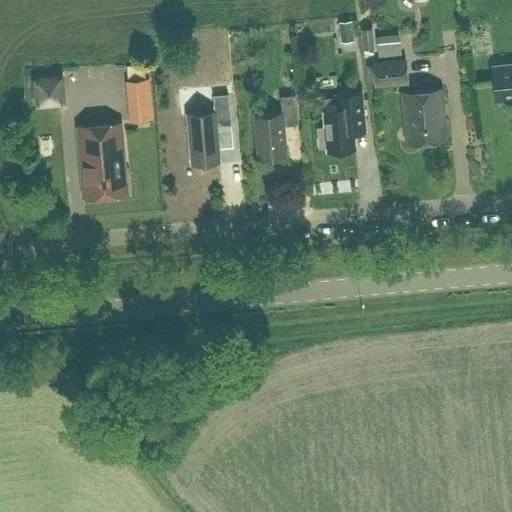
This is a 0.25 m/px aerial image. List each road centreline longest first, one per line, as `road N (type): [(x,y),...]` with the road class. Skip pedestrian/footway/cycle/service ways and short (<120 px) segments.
road 1 (unclassified): [(0,249),(511,204)]
road 2 (secondary): [(0,321),(511,276)]
